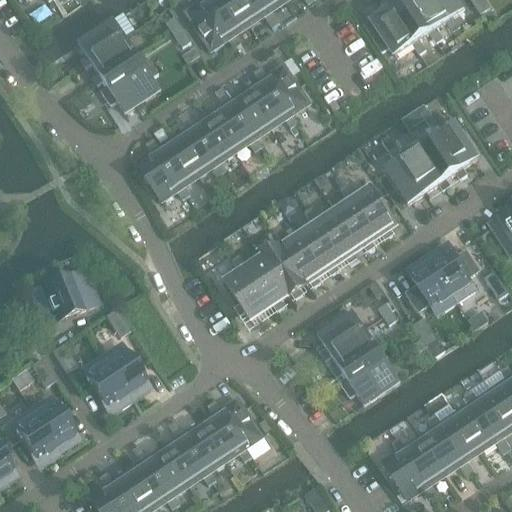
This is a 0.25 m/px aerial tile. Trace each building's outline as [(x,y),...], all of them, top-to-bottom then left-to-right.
[(237,50),(204,0),(198,0),(204,7),(189,17),(197,29),(194,32),(202,44),(205,42),(214,55),(225,48),(223,45),(227,42),(234,53),(237,50)] [(249,28),(230,0),(214,0),(212,2),(210,0),(204,0),(237,50),(242,48),(235,37),(249,28)] [(276,30),(256,0),(230,0),(249,28),(263,18),(272,33),(276,30)] [(285,4),(282,0),(256,0),(276,30),(280,27),(271,13),(285,4)] [(312,6),(307,0),(282,0),(285,4),(290,0),(302,0),(308,9),(312,6)] [(430,37),(405,0),(400,0),(402,2),(392,9),(388,3),(384,5),(413,49),(420,59),(426,54),(420,44),(430,37)] [(447,26),(429,0),(405,0),(430,37),(437,47),(443,43),(437,33),(447,26)] [(465,14),(455,0),(429,0),(447,26),(453,36),(460,32),(454,22),(465,14)] [(491,12),(482,0),(468,0),(481,18),(491,12)] [(413,49),(384,5),(381,7),(385,13),(371,23),(396,60),(413,49)] [(180,30),(175,21),(166,27),(172,35),(180,30)] [(84,69),(126,41),(114,24),(78,48),(87,62),(81,66),(84,69)] [(191,46),(180,30),(172,35),(183,52),(191,46)] [(95,86),(119,70),(137,58),(126,41),(84,69),(86,73),(92,69),(98,79),(93,83),(95,86)] [(153,82),(159,78),(148,62),(147,64),(144,59),(140,62),(137,58),(119,70),(143,106),(161,94),(153,82)] [(307,107),(298,95),(302,93),(293,80),(290,82),(281,69),(271,76),(273,79),(269,82),(262,72),(257,75),(295,130),(299,127),(292,117),(307,107)] [(143,106),(119,70),(95,86),(97,90),(103,86),(106,91),(100,95),(111,110),(117,106),(125,118),(136,110),(141,119),(148,115),(143,106)] [(295,130),(257,75),(254,77),(261,87),(247,96),(270,132),(284,122),(291,133),(295,130)] [(270,132),(247,96),(233,106),(223,92),(219,95),(259,154),(263,151),(256,141),(270,132)] [(259,154),(219,95),(215,97),(225,111),(210,121),(234,155),(248,146),(255,156),(259,154)] [(478,164),(453,126),(441,134),(428,114),(421,118),(435,138),(463,182),(468,179),(464,173),(478,164)] [(234,155),(210,121),(197,130),(187,116),(183,118),(223,178),(227,175),(220,165),(234,155)] [(223,178),(183,118),(179,121),(189,135),(175,144),(198,179),(212,170),(219,180),(223,178)] [(463,182),(435,138),(418,149),(447,193),(451,190),(447,184),(456,178),(460,184),(463,182)] [(426,198),(402,160),(388,140),(381,145),(395,165),(384,172),(408,210),(426,198)] [(198,179),(175,144),(161,154),(154,143),(150,146),(187,202),(191,199),(184,189),(198,179)] [(187,202),(150,146),(146,149),(153,159),(138,169),(161,204),(176,194),(183,204),(187,202)] [(447,193),(418,149),(402,160),(426,198),(439,189),(443,195),(447,193)] [(396,229),(368,190),(354,199),(347,188),(344,190),(377,242),(383,238),(386,243),(393,239),(389,234),(396,229)] [(377,242),(344,190),(341,193),(348,203),(333,213),(359,254),(365,250),(368,255),(375,251),(371,246),(377,242)] [(359,254),(333,213),(319,223),(311,212),(308,214),(341,266),(347,262),(351,267),(357,263),(353,257),(359,254)] [(511,212),(500,220),(503,224),(493,231),(511,259),(511,258),(511,212)] [(341,266),(308,214),(305,216),(312,227),(297,237),(323,277),(329,274),(332,279),(339,275),(335,269),(341,266)] [(305,289),(272,238),(266,229),(257,235),(263,244),(254,250),(261,261),(287,301),(293,298),(296,303),(303,299),(299,293),(305,289)] [(323,277),(297,237),(283,246),(275,236),(272,238),(305,289),(311,286),(315,291),(321,287),(318,281),(323,277)] [(477,294),(450,253),(440,260),(436,254),(426,261),(429,267),(457,307),(477,294)] [(287,301),(261,261),(246,270),(239,260),(236,262),(269,313),(275,310),(278,315),(285,311),(281,305),(287,301)] [(269,313),(236,262),(233,264),(240,275),(224,285),(241,309),(235,313),(240,320),(245,316),(251,325),(269,313)] [(457,307),(429,267),(420,273),(417,267),(406,273),(437,320),(457,307)] [(509,297),(494,276),(484,282),(499,304),(509,297)] [(98,309),(86,278),(63,287),(61,283),(30,296),(42,326),(53,322),(55,326),(98,309)] [(392,316),(387,307),(378,313),(384,321),(392,316)] [(130,335),(116,314),(106,320),(120,342),(130,335)] [(323,362),(365,334),(353,316),(317,340),(326,354),(320,358),(323,362)] [(398,324),(392,316),(384,321),(389,330),(398,324)] [(438,344),(423,323),(413,329),(422,343),(428,351),(438,344)] [(334,379),(358,363),(376,351),(365,334),(323,362),(325,365),(331,361),(338,371),(332,375),(334,379)] [(428,351),(422,343),(413,348),(419,357),(428,351)] [(77,371),(62,349),(52,356),(67,377),(77,371)] [(400,386),(376,351),(358,363),(382,398),(400,386)] [(148,387),(124,353),(105,366),(128,400),(148,387)] [(55,385),(41,363),(31,370),(45,392),(55,385)] [(382,398),(358,363),(334,379),(337,382),(343,378),(346,383),(340,387),(350,402),(356,399),(364,410),(382,398)] [(128,400),(105,366),(85,379),(108,414),(118,407),(122,413),(132,406),(128,400)] [(511,385),(504,373),(500,376),(507,386),(493,396),(511,424),(511,385)] [(511,433),(511,424),(493,396),(479,405),(472,394),(468,397),(508,456),(511,454),(502,440),(511,433)] [(508,456),(468,397),(464,400),(471,410),(457,419),(482,456),(496,447),(504,459),(508,456)] [(260,441),(252,429),(256,426),(247,414),(243,416),(235,403),(221,413),(215,405),(211,408),(249,464),(252,461),(246,451),(260,441)] [(77,440),(54,405),(35,418),(58,453),(77,440)] [(249,464),(211,408),(208,410),(214,421),(201,430),(224,465),(238,456),(245,466),(249,464)] [(58,453),(35,418),(31,412),(18,420),(22,426),(14,431),(37,466),(58,453)] [(482,456),(457,419),(443,429),(436,418),(432,421),(471,481),(475,478),(467,466),(482,456)] [(471,481),(432,421),(428,423),(435,434),(421,443),(444,478),(458,469),(468,483),(471,481)] [(265,423),(258,428),(265,438),(271,433),(265,423)] [(224,465),(201,430),(186,440),(177,425),(173,428),(213,487),(217,485),(210,475),(224,465)] [(213,487),(173,428),(169,430),(179,445),(165,454),(188,489),(202,480),(209,490),(213,487)] [(444,478),(421,443),(407,453),(400,442),(396,445),(433,500),(437,498),(430,488),(444,478)] [(433,500),(396,445),(392,447),(399,458),(384,467),(407,502),(422,493),(429,503),(433,500)] [(188,489),(165,454),(151,464),(141,449),(137,452),(177,511),(180,509),(174,498),(188,489)] [(175,511),(177,511),(137,452),(133,454),(142,469),(129,478),(151,511),(153,511),(166,504),(171,511),(175,511)] [(0,485),(14,476),(0,453),(0,485)] [(151,511),(129,478),(114,487),(107,477),(104,480),(125,511),(151,511)] [(125,511),(104,480),(100,482),(107,492),(92,502),(98,511),(125,511)] [(327,511),(315,493),(305,500),(312,511),(327,511)]
